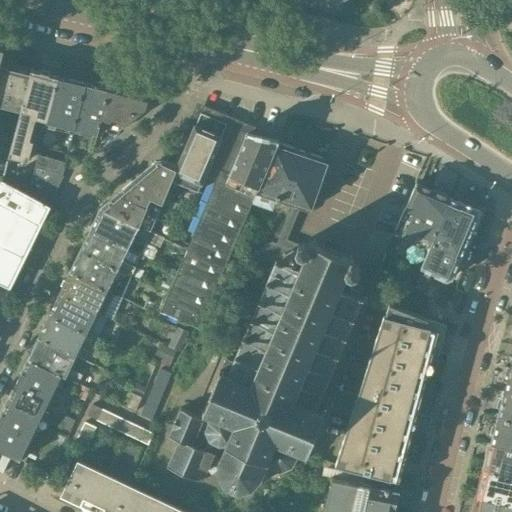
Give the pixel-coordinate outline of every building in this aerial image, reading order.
[(0,103),(4,105),(5,105),(22,109),(32,69),(2,61),(4,50),(0,48),(0,103)] [(36,116),(48,119),(59,76),(32,69),(22,109),(11,152),(30,157),(34,138),(30,137),(36,116)] [(120,126),(122,127),(146,108),(153,79),(114,69),(110,88),(98,129),(102,130),(108,126),(109,121),(111,119),(121,122),(120,126)] [(76,126),(76,125),(87,83),(67,78),(68,77),(59,75),(59,76),(48,119),(47,123),(54,125),(56,121),(76,126)] [(110,88),(87,83),(76,125),(98,131),(98,129),(110,88)] [(226,123),(200,111),(177,166),(172,179),(197,191),(226,123)] [(198,327),(253,201),(279,142),(279,140),(246,132),(228,173),(222,171),(178,271),(169,291),(160,311),(198,327)] [(325,157),(279,142),(253,201),(273,209),(277,199),(293,205),(278,243),(273,241),(258,246),(256,253),(277,262),(269,280),(268,279),(267,282),(268,283),(262,298),(260,298),(259,301),(260,301),(254,317),(253,316),(251,320),(253,320),(246,335),(245,335),(243,338),(245,338),(238,354),(237,353),(236,356),(237,357),(235,362),(227,358),(223,369),(221,368),(219,373),(220,374),(206,407),(205,406),(203,410),(205,411),(202,417),(181,408),(169,437),(180,441),(168,468),(199,481),(203,482),(209,470),(211,474),(218,476),(219,474),(225,483),(224,485),(225,488),(227,486),(237,491),(237,493),(240,492),(240,490),(250,489),(252,489),(254,487),(252,487),(259,478),(262,478),(267,478),(270,468),(272,469),(273,467),(281,468),(280,471),(283,470),(284,469),(291,465),(292,467),(294,467),(293,464),(298,458),(300,457),(299,454),(297,455),(296,448),(304,451),(303,453),(306,455),(307,453),(309,453),(310,450),(309,449),(322,416),(323,416),(324,413),(325,414),(332,397),(324,394),(326,391),(325,390),(331,375),(332,376),(333,372),(332,372),(339,357),(340,357),(341,354),(340,354),(346,338),(348,339),(349,336),(348,335),(354,319),(356,320),(357,317),(355,317),(363,298),(365,299),(366,297),(363,296),(364,295),(360,293),(362,287),(364,287),(364,285),(362,285),(361,278),(362,277),(360,275),(359,276),(357,275),(359,269),(358,265),(353,262),(355,261),(354,260),(353,255),(352,254),(350,254),(349,255),(349,256),(345,255),(346,254),(319,243),(319,244),(316,242),(316,241),(316,240),(315,239),(313,239),(309,240),(308,241),(308,244),(304,242),(299,243),(287,239),(300,207),(308,210),(325,157)] [(34,172),(59,184),(64,173),(62,173),(65,166),(66,161),(39,152),(36,164),(34,172)] [(66,161),(65,166),(73,167),(79,162),(74,156),(68,154),(66,161)] [(163,159),(155,160),(117,193),(146,205),(158,210),(161,202),(172,179),(177,166),(163,159)] [(31,182),(53,195),(59,184),(34,172),(31,182)] [(0,280),(9,285),(49,204),(27,190),(2,177),(0,180),(0,280)] [(27,190),(49,204),(53,195),(31,182),(27,190)] [(451,197),(449,196),(449,193),(437,188),(435,190),(416,182),(385,256),(420,270),(451,197)] [(146,205),(117,193),(101,206),(138,224),(149,230),(158,210),(146,205)] [(420,270),(435,276),(444,255),(459,262),(468,239),(480,209),(474,207),(474,202),(464,198),(461,201),(459,200),(451,197),(420,270)] [(149,230),(138,224),(101,206),(91,228),(129,246),(141,251),(143,244),(132,239),(134,234),(146,239),(149,230)] [(129,246),(91,228),(80,250),(120,268),(131,273),(135,264),(141,251),(129,246)] [(70,271),(122,295),(131,273),(120,268),(80,250),(70,271)] [(444,255),(435,276),(446,280),(452,280),(459,262),(444,255)] [(169,291),(178,271),(171,268),(165,281),(162,280),(159,287),(169,291)] [(122,295),(70,271),(59,293),(100,312),(108,316),(112,318),(122,295)] [(0,304),(9,285),(0,280),(0,304)] [(100,312),(59,293),(49,314),(86,331),(98,337),(108,316),(100,312)] [(335,465),(361,471),(373,475),(398,481),(437,332),(402,324),(406,310),(403,309),(368,296),(351,337),(395,349),(390,364),(373,359),(364,390),(382,395),(374,422),(343,414),(329,464),(335,465)] [(406,310),(424,318),(430,304),(409,296),(403,309),(406,310)] [(86,331),(49,314),(39,336),(75,354),(93,362),(97,354),(79,346),(86,331)] [(75,354),(39,336),(28,358),(61,373),(78,381),(83,371),(70,365),(75,354)] [(171,362),(176,350),(165,345),(160,356),(171,362)] [(61,373),(28,358),(18,379),(51,394),(61,373)] [(156,377),(167,381),(171,372),(160,367),(156,377)] [(167,381),(156,377),(153,386),(164,391),(167,381)] [(51,394),(18,379),(8,400),(41,415),(51,394)] [(142,395),(145,387),(137,383),(133,392),(142,395)] [(160,400),(164,391),(153,386),(149,395),(160,400)] [(511,393),(504,391),(497,417),(511,420),(511,393)] [(126,407),(136,411),(142,396),(142,395),(133,392),(126,407)] [(145,404),(156,409),(160,400),(149,395),(145,404)] [(0,422),(31,436),(41,415),(8,400),(0,416),(0,422)] [(96,418),(102,407),(92,402),(87,413),(96,418)] [(141,414),(152,418),(156,409),(145,404),(141,414)] [(102,407),(96,418),(148,443),(153,431),(102,407)] [(66,415),(61,425),(70,430),(75,419),(66,415)] [(491,443),(511,448),(511,420),(497,417),(491,443)] [(76,440),(87,445),(96,426),(85,420),(76,440)] [(31,436),(0,422),(0,449),(20,459),(31,436)] [(511,448),(491,443),(484,471),(511,478),(511,448)] [(188,511),(78,459),(61,495),(96,511),(188,511)] [(355,475),(353,482),(370,485),(373,475),(361,471),(359,476),(355,475)] [(511,478),(484,471),(478,496),(511,504),(511,478)] [(392,511),(397,490),(370,485),(353,482),(333,477),(325,511),(392,511)] [(511,511),(511,504),(478,496),(474,511),(511,511)]
